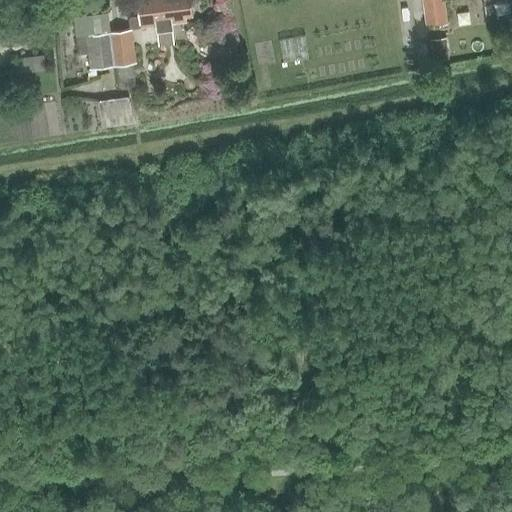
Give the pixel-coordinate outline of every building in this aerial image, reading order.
[(186,15),(192,14),(190,0),(136,0),(141,29),(156,26),(157,33),(173,31),(172,24),(187,22),(186,15)] [(421,0),(425,27),(445,24),(442,2),(458,0),(421,0)] [(131,29),(77,37),(80,55),(86,54),(88,69),(117,65),(132,63),(136,62),(131,29)] [(430,40),(433,61),(449,59),(446,38),(430,40)] [(132,63),(117,65),(120,89),(136,87),(132,63)] [(99,102),(104,129),(132,124),(127,97),(99,102)]
